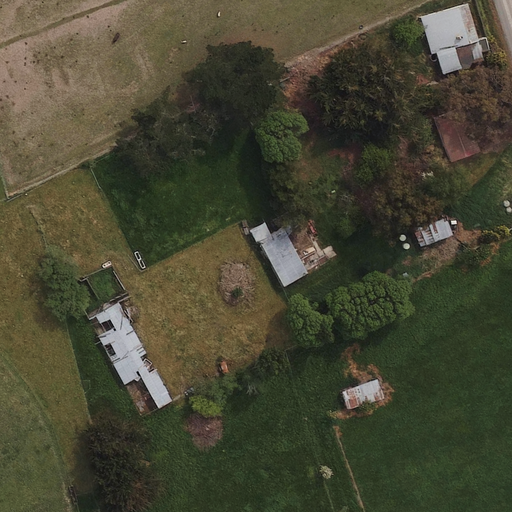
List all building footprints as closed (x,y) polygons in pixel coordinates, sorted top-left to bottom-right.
[(478,52),(487,49),(483,34),(474,37),(463,0),(460,0),(417,12),(428,50),(432,48),(439,72),(481,61),(478,52)] [(475,128),(468,105),(433,114),(444,157),(480,147),(475,128)] [(303,270),(273,210),(250,222),(279,282),(303,270)] [(447,237),(441,212),(408,220),(414,245),(447,237)] [(168,397),(115,300),(92,312),(98,323),(92,326),(121,380),(137,371),(155,404),(168,397)] [(380,395),(374,376),(339,388),(345,407),(380,395)]
